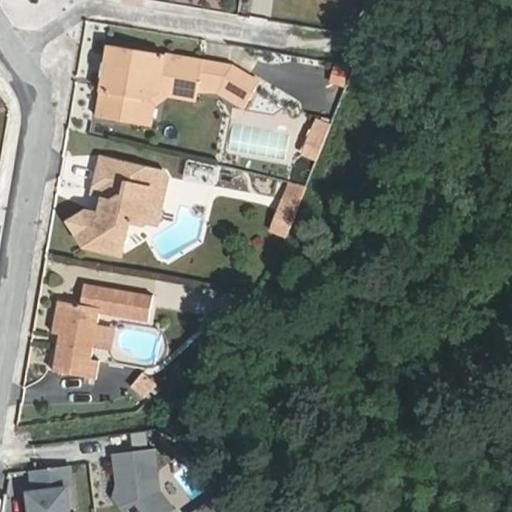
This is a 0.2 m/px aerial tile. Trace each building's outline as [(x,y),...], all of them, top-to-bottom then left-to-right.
[(201,92),(201,91),(206,62),(110,46),(105,77),(110,78),(108,91),(103,90),(98,117),(126,121),(129,113),(147,116),(150,99),(160,97),(164,86),(201,92)] [(201,91),(219,93),(233,66),(206,62),(201,91)] [(233,66),(219,93),(244,106),(260,80),(233,66)] [(129,113),(126,121),(153,126),(157,104),(171,96),(200,101),(201,92),(164,86),(160,97),(150,99),(147,116),(129,113)] [(316,122),(309,141),(324,147),(331,128),(316,122)] [(324,147),(309,141),(304,152),(319,158),(324,147)] [(164,173),(105,159),(97,195),(108,197),(104,214),(88,210),(71,220),(85,245),(122,254),(130,220),(147,224),(150,222),(152,218),(153,214),(149,206),(153,191),(159,193),(159,191),(165,191),(167,181),(164,173)] [(150,222),(147,224),(155,227),(157,225),(165,191),(159,191),(159,193),(153,191),(149,206),(153,214),(152,218),(150,222)] [(287,199),(283,208),(297,214),(301,205),(287,199)] [(297,214),(283,208),(274,231),(288,237),(297,214)] [(149,321),(153,298),(88,286),(84,306),(61,302),(55,332),(64,334),(57,369),(97,377),(100,363),(92,360),(101,312),(149,321)] [(147,400),(160,384),(144,371),(131,387),(147,400)] [(161,491),(156,449),(115,455),(119,485),(122,507),(125,511),(174,511),(176,511),(161,491)] [(36,494),(31,494),(33,511),(71,511),(71,508),(76,507),(71,467),(33,472),(36,494)]
